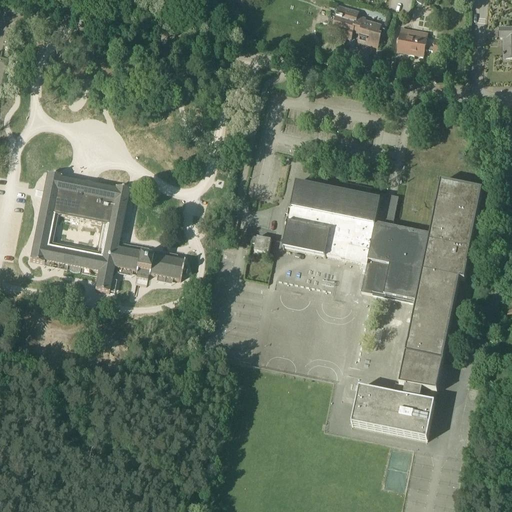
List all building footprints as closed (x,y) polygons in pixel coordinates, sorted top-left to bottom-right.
[(381,27),(365,23),(366,20),(358,18),(359,14),(340,9),(335,26),(331,25),(328,36),(351,42),(354,32),(361,34),(358,44),(377,49),(381,37),(383,38),(385,31),(380,30),(381,27)] [(511,30),(500,30),(500,40),(505,40),(505,47),(504,47),(504,61),(511,60),(511,30)] [(435,49),(425,47),(427,40),(401,35),(398,54),(423,59),(425,51),(434,53),(433,57),(443,59),(445,43),(436,41),(435,49)] [(43,194),(30,263),(44,266),(44,264),(69,269),(69,271),(80,273),(81,271),(98,274),(95,292),(109,295),(114,270),(137,275),(135,286),(146,288),(147,282),(148,282),(149,277),(181,283),(181,279),(185,279),(187,270),(183,269),(184,264),(118,251),(129,192),(115,190),(115,192),(85,185),(61,181),(61,179),(47,176),(43,194)] [(468,266),(483,192),(441,184),(435,214),(430,237),(392,229),(398,199),(382,196),(381,201),(296,184),(283,251),(326,260),(326,259),(367,267),(361,295),(416,306),(399,387),(401,387),(398,399),(360,391),(353,427),(427,442),(434,406),(420,403),(422,392),(437,395),(438,393),(437,393),(460,282),(465,283),(468,266)] [(269,256),(272,242),(272,241),(253,238),(252,245),(256,245),(255,253),(269,256)]
